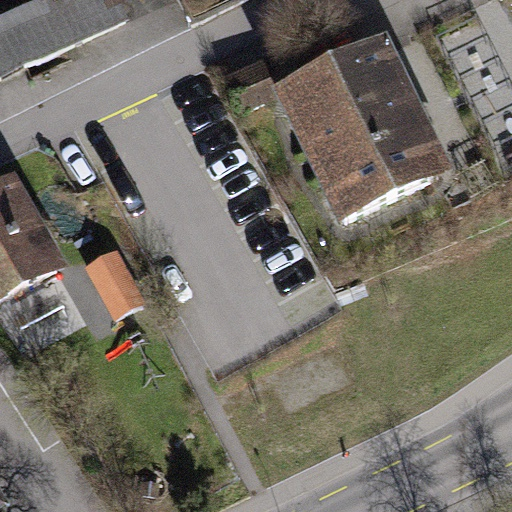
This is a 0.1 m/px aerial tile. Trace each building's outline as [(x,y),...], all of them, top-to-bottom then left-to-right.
[(0,21),(0,80),(126,23),(115,0),(41,0),(42,2),(0,21)] [(243,115),(300,87),(286,58),(229,85),(243,115)] [(380,60),(288,104),(347,224),(438,180),(380,60)] [(0,303),(57,272),(12,192),(0,198),(0,303)] [(81,281),(109,329),(136,313),(108,265),(81,281)] [(289,385),(265,397),(299,469),(381,430),(346,358),(324,368),(319,357),(284,373),(289,385)]
